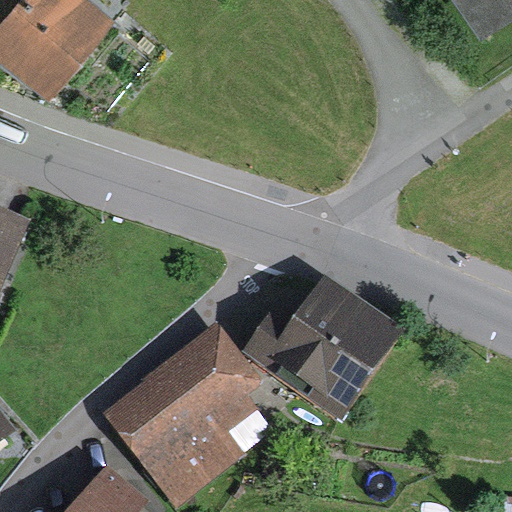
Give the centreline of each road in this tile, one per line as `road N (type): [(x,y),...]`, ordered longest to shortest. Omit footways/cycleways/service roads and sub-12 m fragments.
road 1 (residential): [(8,511),(70,432),(235,286),(265,233)]
road 2 (tertiary): [(265,233),(0,142)]
road 3 (residential): [(511,91),(377,185),(338,258)]
road 4 (tertiary): [(511,326),(338,258)]
